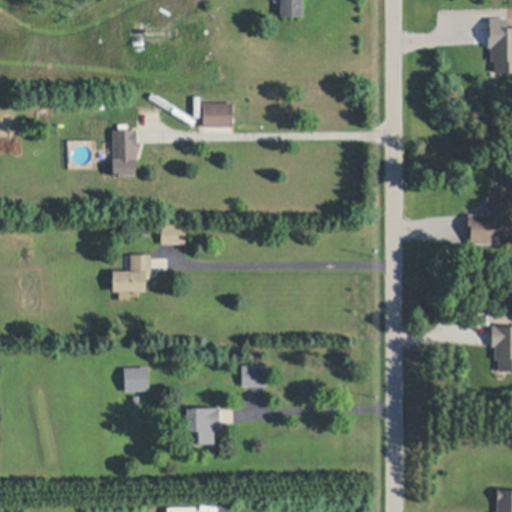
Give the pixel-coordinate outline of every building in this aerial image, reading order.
[(302,0),(302,14),(281,14),(281,0),(302,0)] [(507,18),(507,27),(511,27),(511,71),(495,71),(495,59),(491,59),(491,47),(489,47),(489,31),(490,31),(490,18),(507,18)] [(233,101),(233,125),(204,125),(204,101),(233,101)] [(135,174),(113,174),(112,129),(136,129),(137,158),(135,158),(135,174)] [(511,188),(511,232),(499,232),(499,241),(471,241),(471,233),(468,233),(468,212),(489,213),(490,206),(487,206),(487,196),(490,196),(491,187),(511,188)] [(186,241),(162,242),(161,222),(185,222),(186,241)] [(146,289),(114,290),(114,270),(132,270),(131,254),(151,254),(152,278),(146,278),(146,289)] [(511,324),(511,369),(500,369),(499,357),(496,357),(495,344),(493,344),(492,325),(511,324)] [(266,384),(243,384),(242,365),(266,365),(266,384)] [(150,389),(126,389),(125,367),(149,366),(150,389)] [(213,442),(187,443),(186,406),(219,406),(219,425),(217,425),(217,430),(213,430),(213,442)] [(511,511),(497,511),(498,488),(511,488),(511,511)]
